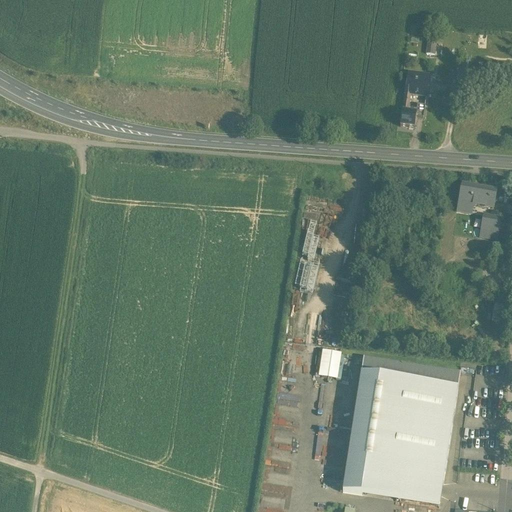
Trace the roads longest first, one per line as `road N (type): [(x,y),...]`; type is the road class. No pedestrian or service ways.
road 1 (secondary): [(511,171),(155,143),(74,126),(0,90)]
road 2 (track): [(77,149),(85,180),(52,451),(41,477)]
